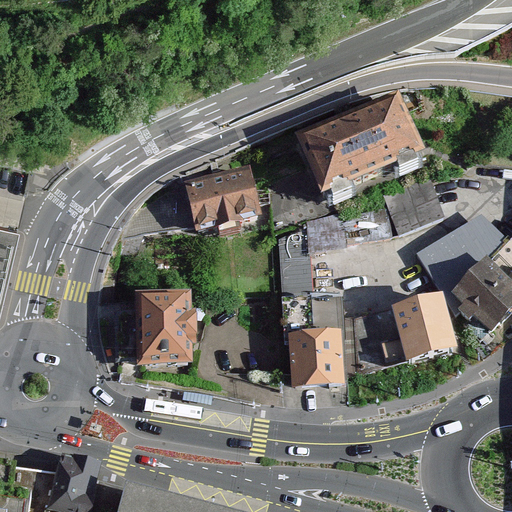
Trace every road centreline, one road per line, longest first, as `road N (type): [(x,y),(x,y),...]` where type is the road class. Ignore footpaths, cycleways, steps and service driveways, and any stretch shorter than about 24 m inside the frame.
road 1 (motorway): [(476,0),(146,141),(99,171),(68,203),(39,259),(22,354)]
road 2 (motorway): [(65,369),(95,236),(123,196),(163,165),(365,82),(431,70),(511,77)]
road 3 (primary): [(470,419),(385,440),(302,443),(130,417),(70,385)]
road 4 (primary): [(39,422),(64,441),(253,491)]
road 5 (primary): [(253,491),(337,480),(454,508)]
